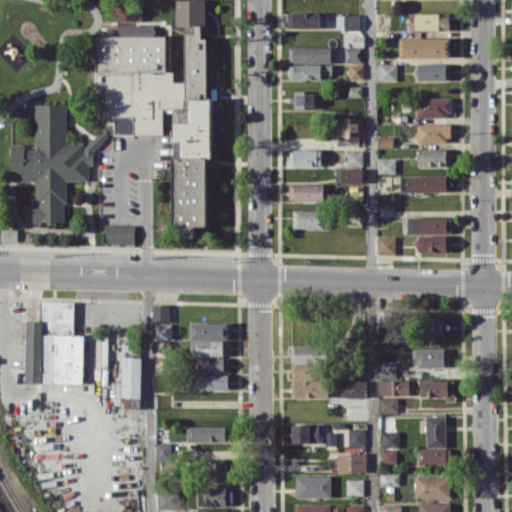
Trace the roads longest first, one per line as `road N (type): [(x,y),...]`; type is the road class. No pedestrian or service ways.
road 1 (tertiary): [(0,271),(511,285)]
road 2 (residential): [(482,0),(483,285)]
road 3 (residential): [(259,278),(258,0)]
road 4 (residential): [(261,511),(259,278)]
road 5 (residential): [(483,285),(486,511)]
